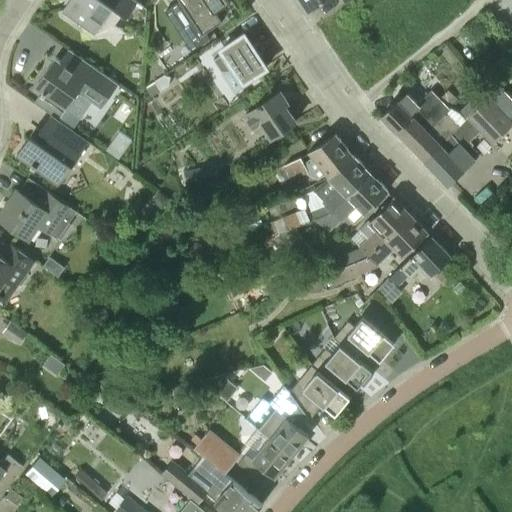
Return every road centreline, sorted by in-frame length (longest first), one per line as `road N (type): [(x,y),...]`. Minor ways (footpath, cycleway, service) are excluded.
road 1 (unclassified): [(278,511),(360,426),(451,360),(511,332)]
road 2 (residential): [(511,290),(348,109)]
road 3 (residential): [(348,109),(488,0)]
road 4 (residential): [(348,109),(270,0)]
